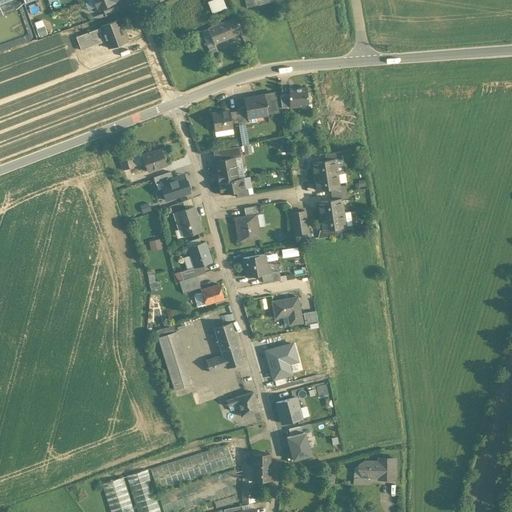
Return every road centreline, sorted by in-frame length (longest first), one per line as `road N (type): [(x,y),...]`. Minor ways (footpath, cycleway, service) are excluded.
road 1 (residential): [(273,511),(278,437),(212,208)]
road 2 (tertiary): [(364,61),(252,76),(176,105)]
road 3 (tertiary): [(176,105),(0,170)]
road 4 (tertiary): [(511,50),(364,61)]
